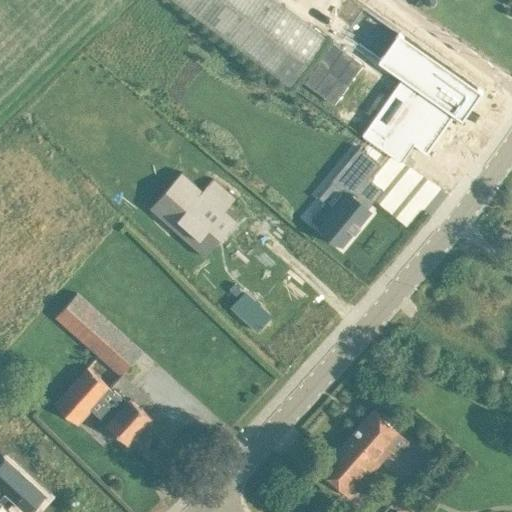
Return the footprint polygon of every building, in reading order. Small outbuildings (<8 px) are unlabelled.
[(176,0),(247,53),(284,4),(278,0),(176,0)] [(284,4),(247,53),(289,84),(326,36),(284,4)] [(402,77),(362,134),(401,161),(402,159),(398,156),(409,141),(413,143),(427,153),(428,150),(427,150),(453,113),(462,120),(482,91),(399,32),(378,61),(402,77)] [(333,41),(303,82),(334,104),(363,63),(333,41)] [(326,200),(311,217),(342,244),(370,211),(356,198),(375,177),(372,174),(381,164),(361,147),(332,180),(346,192),(333,207),(326,200)] [(179,168),(147,204),(201,252),(233,216),(222,207),(233,195),(210,175),(200,187),(179,168)] [(142,351),(76,292),(55,316),(97,354),(122,374),(142,351)] [(111,386),(87,366),(54,403),(77,424),(90,409),(108,426),(105,428),(115,437),(118,434),(128,443),(151,417),(130,398),(128,401),(114,389),(113,390),(110,388),(111,386)] [(511,379),(508,376),(502,384),(509,389),(511,385),(511,379)] [(320,470),(349,495),(363,480),(390,448),(398,455),(409,441),(373,410),(320,470)] [(0,458),(0,491),(14,504),(8,511),(0,505),(0,504),(0,511),(23,511),(31,511),(44,498),(0,458)]
